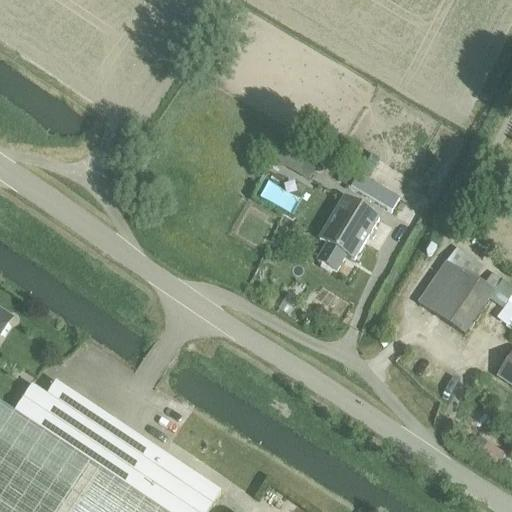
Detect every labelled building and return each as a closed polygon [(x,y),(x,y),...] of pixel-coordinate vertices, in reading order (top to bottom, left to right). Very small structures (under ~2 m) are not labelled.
[(287,147),(277,164),(307,183),(318,165),(287,147)] [(338,184),(390,216),(399,203),(346,171),(338,184)] [(345,259),(353,264),(378,222),(343,202),(318,243),(326,247),(317,264),(335,275),(345,259)] [(445,266),(417,306),(464,338),(491,298),(445,266)] [(0,339),(11,322),(0,314),(0,339)] [(511,357),(497,379),(511,388),(511,357)] [(32,389),(14,415),(149,505),(160,511),(209,511),(221,495),(56,385),(47,399),(32,389)] [(0,405),(0,511),(160,511),(149,505),(14,415),(0,405)] [(482,455),(498,464),(504,454),(488,444),(482,455)]
